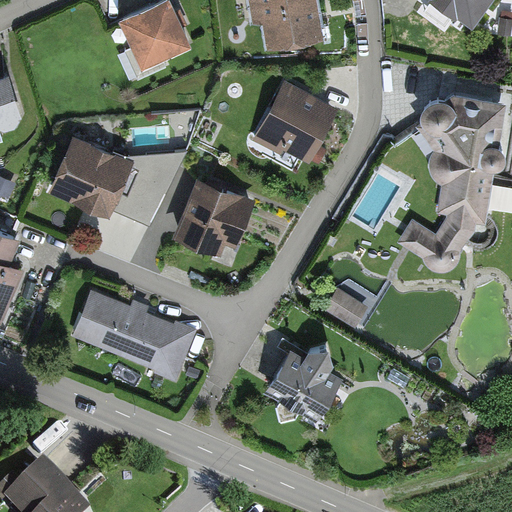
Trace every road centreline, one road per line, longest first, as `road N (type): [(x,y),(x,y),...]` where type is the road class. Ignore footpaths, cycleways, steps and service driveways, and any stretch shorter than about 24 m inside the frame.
road 1 (residential): [(366,0),(372,92),(364,133),(251,324),(70,249)]
road 2 (tertiary): [(222,457),(0,363)]
road 3 (tertiary): [(349,511),(222,457)]
